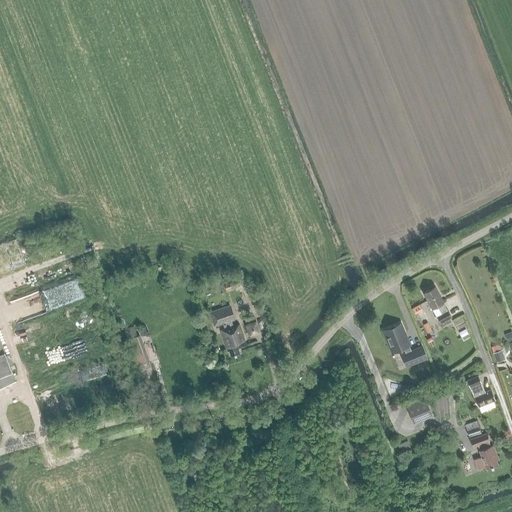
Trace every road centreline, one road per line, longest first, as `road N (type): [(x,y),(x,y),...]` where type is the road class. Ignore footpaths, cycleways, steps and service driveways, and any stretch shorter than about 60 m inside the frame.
road 1 (unclassified): [(0,452),(135,416),(264,395),(361,302),(511,216)]
road 2 (track): [(440,255),(511,428)]
